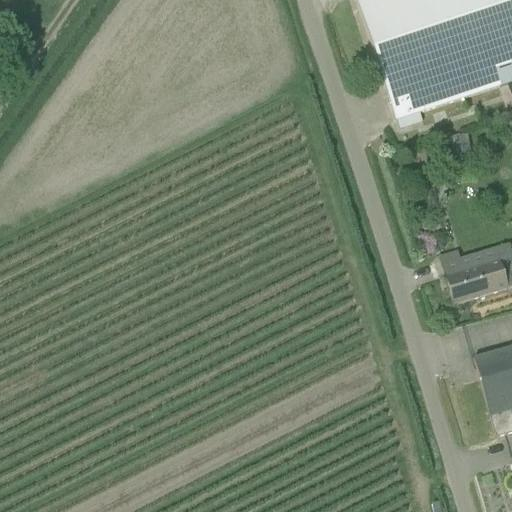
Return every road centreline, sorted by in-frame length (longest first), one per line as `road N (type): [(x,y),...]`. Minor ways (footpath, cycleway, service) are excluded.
road 1 (unclassified): [(461,511),(302,0)]
road 2 (track): [(0,105),(75,0)]
